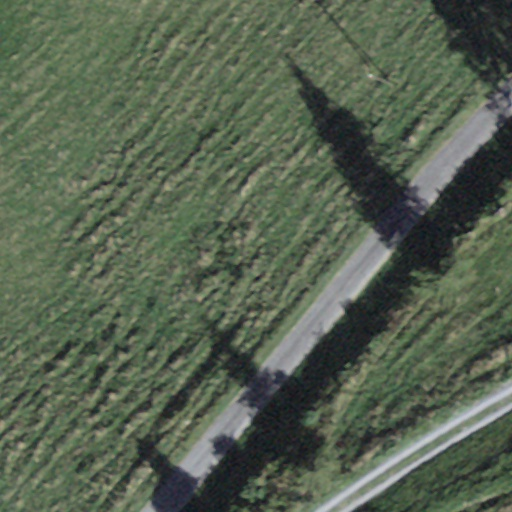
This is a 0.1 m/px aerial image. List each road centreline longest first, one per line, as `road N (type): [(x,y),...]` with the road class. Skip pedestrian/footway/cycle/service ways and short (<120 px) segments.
road 1 (unclassified): [(162,511),(449,159),(511,96)]
road 2 (track): [(511,397),(334,511)]
